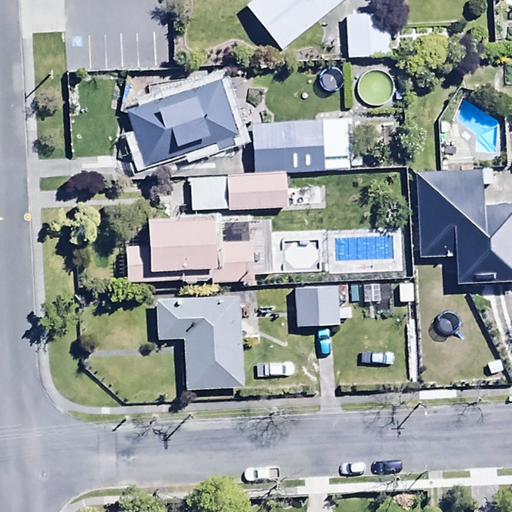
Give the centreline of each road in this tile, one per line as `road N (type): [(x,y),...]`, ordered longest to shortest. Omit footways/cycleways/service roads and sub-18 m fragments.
road 1 (residential): [(511,439),(6,465)]
road 2 (residential): [(0,326),(6,465)]
